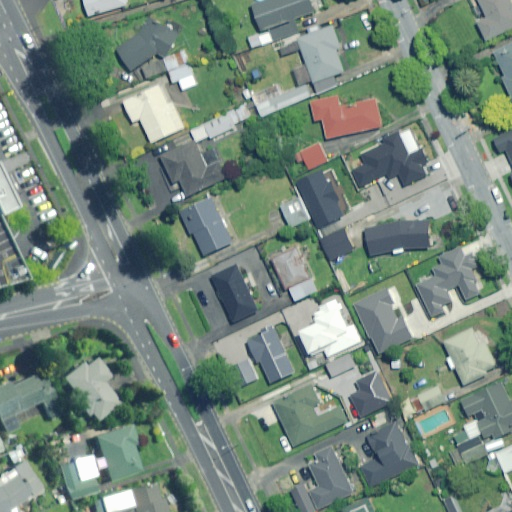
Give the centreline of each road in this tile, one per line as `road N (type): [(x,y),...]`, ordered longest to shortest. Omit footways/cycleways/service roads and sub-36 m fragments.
road 1 (secondary): [(131,286),(0,0)]
road 2 (residential): [(392,0),(511,253)]
road 3 (secondary): [(242,511),(131,286)]
road 4 (tertiary): [(131,286),(0,318)]
